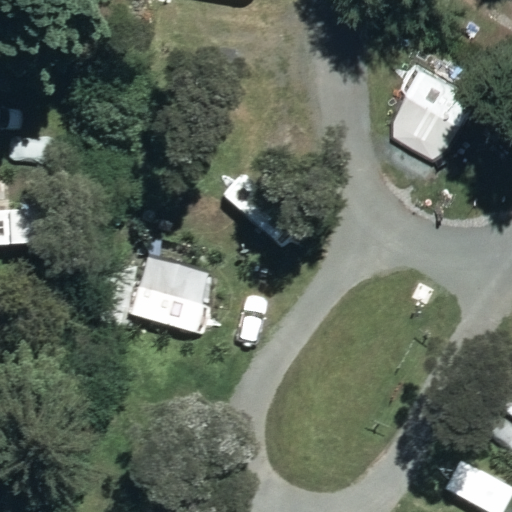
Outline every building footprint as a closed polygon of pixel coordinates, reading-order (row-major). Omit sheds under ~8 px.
[(511,0),(418,0),(418,2),(501,34),(504,26),(511,29),(511,0)] [(234,27),(150,15),(145,47),(229,60),(234,27)] [(95,102),(23,82),(13,118),(84,141),(95,102)] [(239,209),(173,189),(163,222),(228,242),(239,209)] [(129,353),(113,422),(187,439),(203,370),(129,353)] [(511,368),(467,432),(511,463),(511,368)] [(495,511),(499,467),(457,464),(453,511),(495,511)]
